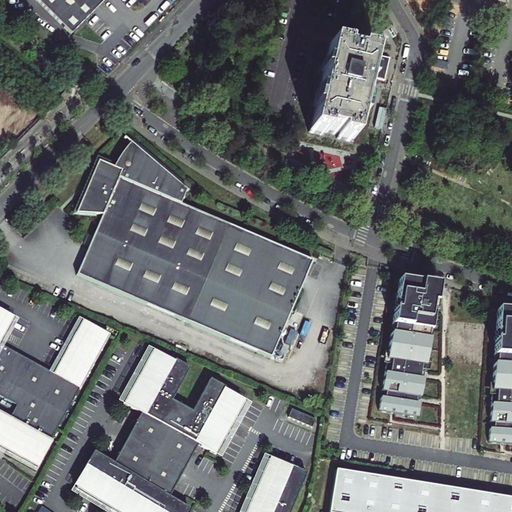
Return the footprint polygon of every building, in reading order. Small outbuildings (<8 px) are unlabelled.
[(34,0),(69,35),(104,0),(34,0)] [(335,142),(350,146),(356,124),(359,125),(363,109),(360,108),(365,89),(368,90),(369,84),(370,81),(367,81),(372,59),(357,55),(356,59),(344,56),(345,52),(329,48),(324,70),(321,69),(318,77),(322,78),(317,98),(314,97),(310,113),(313,113),(307,135),(323,139),(324,136),(336,139),(335,142)] [(389,63),(375,60),(370,81),(384,85),(389,63)] [(111,168),(96,161),(73,213),(100,215),(87,243),(73,274),(266,360),(310,263),(179,205),(185,192),(131,142),(122,152),(116,160),(111,168)] [(432,289),(399,283),(379,416),(397,419),(418,422),(422,400),(426,373),(439,290),(432,289)] [(78,321),(77,322),(48,372),(0,345),(0,334),(10,317),(0,311),(0,398),(11,404),(4,416),(0,413),(0,449),(31,467),(105,336),(78,321)] [(511,314),(497,313),(496,342),(489,447),(511,448),(511,314)] [(88,468),(75,490),(112,511),(190,511),(191,511),(171,498),(181,479),(200,445),(219,456),(238,421),(247,404),(226,392),(227,389),(212,381),(195,413),(174,402),(192,370),(177,362),(175,364),(152,351),(144,364),(123,403),(143,414),(115,465),(94,452),(85,467),(88,468)] [(318,424),(293,413),(291,420),(315,431),(318,424)] [(290,511),(307,472),(270,457),(244,511),(290,511)] [(327,511),(511,511),(511,500),(334,472),(327,511)]
